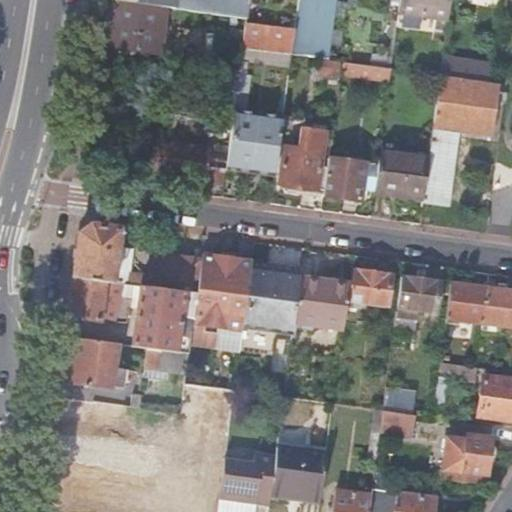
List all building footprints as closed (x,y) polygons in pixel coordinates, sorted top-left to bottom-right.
[(111,0),(104,48),(158,55),(164,8),(111,0)] [(110,0),(111,0),(164,8),(173,9),(245,19),(247,4),(247,0),(110,0)] [(301,0),(293,51),(329,57),(338,0),(301,0)] [(399,0),(397,13),(447,19),(449,0),(399,0)] [(293,33),(244,26),(241,49),(290,56),(293,33)] [(290,56),(241,49),(239,60),(289,66),(290,56)] [(442,56),(439,75),(489,82),(492,63),(442,56)] [(340,62),(325,60),(323,73),(338,75),(340,62)] [(226,62),(224,76),(237,78),(239,63),(226,62)] [(340,62),(338,75),(388,81),(390,69),(340,62)] [(489,82),(439,75),(428,158),(423,197),(422,201),(446,205),(457,130),(492,135),(499,83),(489,82)] [(207,110),(232,114),(232,111),(235,93),(193,87),(190,105),(181,104),(180,114),(188,115),(186,129),(215,134),(217,121),(206,120),(207,110)] [(282,117),(232,111),(232,114),(229,137),(227,148),(225,169),(236,171),(237,163),(263,167),(262,174),(274,176),(280,128),(281,124),(282,117)] [(281,124),(280,128),(290,129),(292,115),(282,114),(282,117),(281,124)] [(322,190),(326,167),(320,166),(325,131),(312,130),(302,128),(299,148),(284,145),(278,184),(322,190)] [(201,183),(222,186),(225,169),(227,148),(194,143),(193,147),(170,144),(169,148),(160,147),(157,169),(172,171),(172,175),(202,179),(201,183)] [(378,151),(373,190),(423,197),(428,158),(378,151)] [(322,190),(322,196),(359,201),(364,163),(327,158),(326,167),(322,190)] [(79,234),(72,278),(113,283),(119,247),(133,249),(137,225),(121,223),(120,229),(91,225),(79,234)] [(124,285),(128,285),(130,273),(133,249),(119,247),(113,283),(124,285)] [(128,285),(197,295),(202,255),(203,250),(183,248),(182,257),(152,254),(149,275),(130,273),(128,285)] [(190,344),(239,350),(240,339),(242,328),(250,268),(251,261),(202,255),(197,295),(190,344)] [(301,268),(251,261),(250,268),(300,274),(301,268)] [(250,268),(242,328),(292,334),(293,328),(294,323),(300,277),(300,274),(250,268)] [(353,271),(348,306),(355,307),(355,302),(387,305),(392,276),(353,271)] [(327,280),(300,277),(294,323),(319,327),(343,330),(349,283),(327,280)] [(402,277),(398,306),(399,306),(398,312),(405,313),(405,308),(436,311),(440,281),(402,277)] [(72,278),(67,318),(97,322),(115,322),(124,285),(113,283),(72,278)] [(487,289),(451,284),(446,323),(452,324),(453,319),(482,323),(487,289)] [(133,346),(189,354),(190,344),(197,295),(128,285),(124,285),(115,322),(126,322),(133,292),(139,293),(131,346),(133,346)] [(511,291),(487,289),(482,323),(481,328),(495,329),(496,325),(511,326),(511,291)] [(259,336),(291,340),(292,334),(242,328),(240,339),(259,342),(259,336)] [(64,337),(58,381),(123,390),(124,383),(127,383),(128,371),(115,369),(117,352),(132,354),(133,346),(131,346),(64,337)] [(440,362),(438,377),(475,381),(477,367),(440,362)] [(511,380),(484,377),(478,416),(511,419),(511,380)] [(172,473),(115,465),(50,456),(45,495),(42,495),(51,511),(217,511),(224,462),(234,390),(185,383),(180,413),(172,473)] [(386,386),(383,410),(402,413),(405,389),(386,386)] [(50,456),(115,465),(123,405),(55,396),(47,456),(50,456)] [(402,413),(383,410),(380,431),(413,435),(416,415),(402,413)] [(446,448),(443,469),(452,470),(451,476),(462,478),(463,472),(486,475),(490,437),(467,435),(465,450),(446,448)] [(327,446),(278,439),(277,447),(326,453),(327,446)] [(277,447),(275,458),(270,491),(300,495),(300,500),(319,502),(326,453),(277,447)] [(255,467),(224,462),(217,511),(253,511),(256,495),(270,497),(270,491),(275,458),(256,456),(255,467)] [(392,464),(375,462),(374,470),(391,472),(392,464)] [(332,511),(368,511),(371,493),(336,488),(332,511)] [(397,492),(372,489),(371,493),(368,511),(433,511),(435,498),(402,494),(400,510),(395,509),(397,493),(397,492)]
